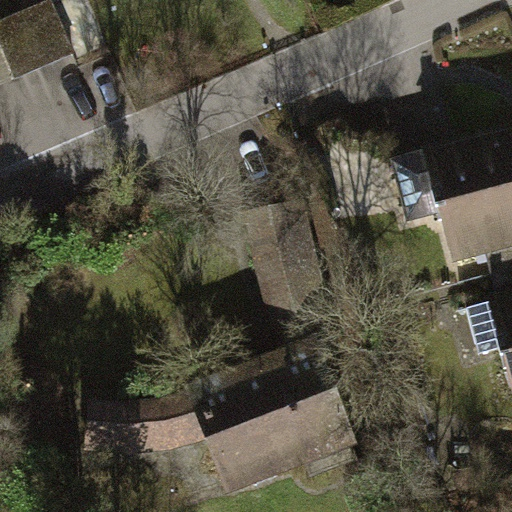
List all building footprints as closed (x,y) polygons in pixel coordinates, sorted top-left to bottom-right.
[(24,14),(46,66),(75,54),(52,1),(24,14)] [(46,66),(24,14),(0,23),(0,35),(19,78),(46,66)] [(511,142),(509,130),(428,152),(429,154),(444,210),(438,211),(441,222),(446,220),(456,259),(489,250),(495,274),(511,269),(511,142)] [(444,210),(429,154),(396,162),(411,219),(438,211),(444,210)] [(209,427),(229,482),(305,455),(313,476),(356,460),(316,353),(338,345),(322,301),(308,253),(298,207),(253,216),(277,316),(294,357),(195,395),(166,403),(130,407),(94,404),(91,440),(129,444),(170,439),(209,427)] [(494,300),(494,302),(469,308),(479,345),(499,340),(506,369),(511,368),(511,370),(511,269),(495,274),(502,298),(494,300)]
